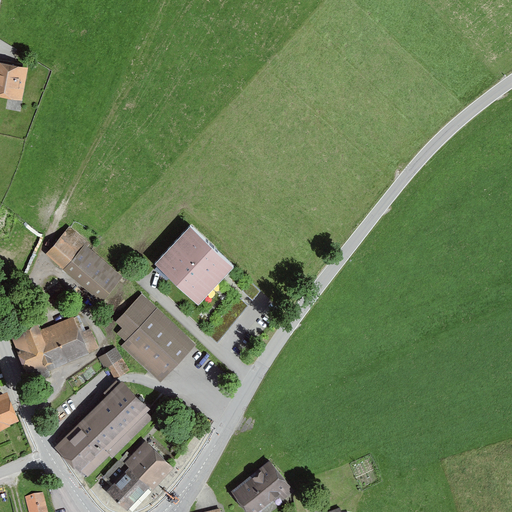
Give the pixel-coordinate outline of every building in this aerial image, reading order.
[(0,94),(27,99),(32,66),(0,61),(0,94)] [(160,259),(201,294),(258,230),(218,198),(168,250),(160,259)] [(47,253),(105,303),(126,279),(69,229),(47,253)] [(250,281),(243,289),(252,298),(260,290),(250,281)] [(195,346),(144,296),(112,328),(162,379),(195,346)] [(237,296),(206,332),(217,342),(248,305),(237,296)] [(36,378),(91,354),(75,317),(41,331),(38,323),(15,333),(36,378)] [(117,349),(102,358),(115,377),(129,368),(117,349)] [(92,472),(148,412),(122,387),(65,448),(92,472)] [(0,430),(19,421),(5,392),(0,394),(0,430)] [(150,440),(101,485),(126,511),(174,465),(150,440)] [(236,489),(254,511),(256,511),(291,484),(272,461),(236,489)] [(339,486),(345,497),(353,493),(348,482),(339,486)] [(48,511),(45,493),(26,497),(29,511),(48,511)]
